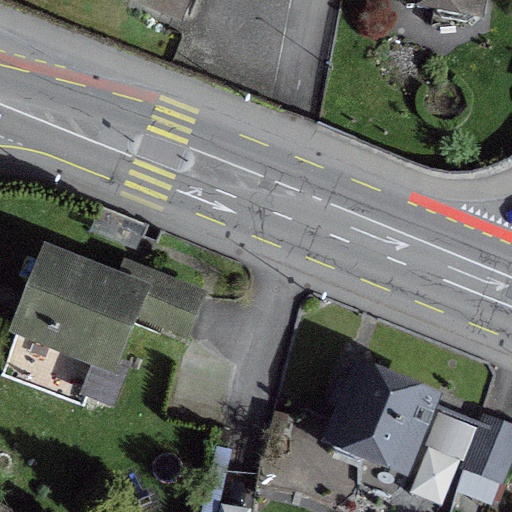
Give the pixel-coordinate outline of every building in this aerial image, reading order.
[(137,0),(173,14),(178,0),(137,0)] [(462,23),(472,18),(475,0),(399,0),(400,1),(432,7),(432,11),(438,19),(462,23)] [(142,278),(135,297),(43,260),(15,331),(17,332),(20,324),(76,347),(73,353),(120,372),(121,369),(110,365),(130,314),(183,335),(197,300),(142,278)] [(330,405),(343,410),(329,446),(333,456),(355,464),(365,460),(366,457),(400,470),(427,403),(358,375),(351,391),(338,386),(330,405)] [(511,441),(511,434),(482,422),(463,470),(495,483),(511,441)]
